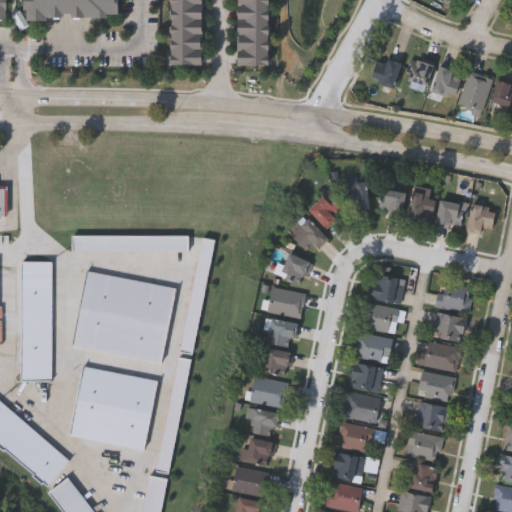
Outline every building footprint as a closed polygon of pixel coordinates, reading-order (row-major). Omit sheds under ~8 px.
[(115,0),(115,18),(24,17),(24,0),(115,0)] [(170,66),(170,0),(202,0),(202,66),(170,66)] [(236,66),(236,0),(268,0),(268,66),(236,66)] [(458,0),(438,0),(454,8),(458,0)] [(398,64),(390,88),(368,79),(376,56),(398,64)] [(431,64),(425,85),(402,79),(409,57),(431,64)] [(429,91),(435,67),(459,73),(452,98),(429,91)] [(480,111),(457,103),(468,70),(492,78),(480,111)] [(511,108),(489,101),(495,80),(511,85),(511,108)] [(346,183),(368,183),(368,209),(346,209),(346,183)] [(0,189),(0,218),(8,219),(8,189),(0,189)] [(401,214),(380,211),(384,189),(405,193),(401,214)] [(406,217),(413,191),(436,198),(428,224),(406,217)] [(307,210),(323,194),(341,212),(325,228),(307,210)] [(455,229),(437,222),(442,212),(439,211),(447,194),(467,202),(455,229)] [(496,209),(492,229),(482,227),(481,234),(466,230),(472,203),(496,209)] [(327,238),(310,255),(291,235),(308,219),(327,238)] [(298,285),(278,276),(289,253),(309,262),(298,285)] [(370,298),(375,275),(404,281),(400,303),(370,298)] [(438,292),(444,293),(446,282),(473,288),(468,312),(435,306),(438,292)] [(304,293),(300,317),(267,311),(271,287),(304,293)] [(394,333),(365,327),(370,303),(399,309),(394,333)] [(432,333),(439,311),(466,320),(458,342),(432,333)] [(266,343),(270,318),(294,323),(289,347),(266,343)] [(356,356),(359,333),(393,338),(389,361),(356,356)] [(456,372),(423,363),(430,339),(463,348),(456,372)] [(288,377),(262,372),(266,348),(293,353),(288,377)] [(378,393),(349,387),(354,362),(383,367),(378,393)] [(455,379),(448,401),(417,391),(424,369),(455,379)] [(289,384),(284,406),(249,399),(253,376),(289,384)] [(380,398),(375,422),(342,416),(347,391),(380,398)] [(448,408),(441,432),(414,425),(420,400),(448,408)] [(245,416),(248,406),(280,414),(274,438),(250,432),(253,418),(245,416)] [(340,422),(375,427),(371,452),(336,447),(340,422)] [(511,450),(503,448),(509,423),(511,423),(511,450)] [(439,460),(407,456),(410,432),(442,436),(439,460)] [(245,461),(249,438),(271,441),(268,465),(245,461)] [(362,480),(332,478),(334,453),(364,456),(362,480)] [(511,481),(498,480),(501,455),(511,456),(511,481)] [(410,490),(412,464),(435,466),(434,491),(410,490)] [(228,489),(233,465),(270,472),(265,496),(228,489)] [(358,511),(327,507),(331,482),(362,487),(358,511)] [(511,511),(491,509),(495,484),(511,487),(511,511)] [(427,511),(396,511),(401,491),(430,497),(427,511)] [(258,511),(233,511),(237,497),(261,502),(258,511)]
